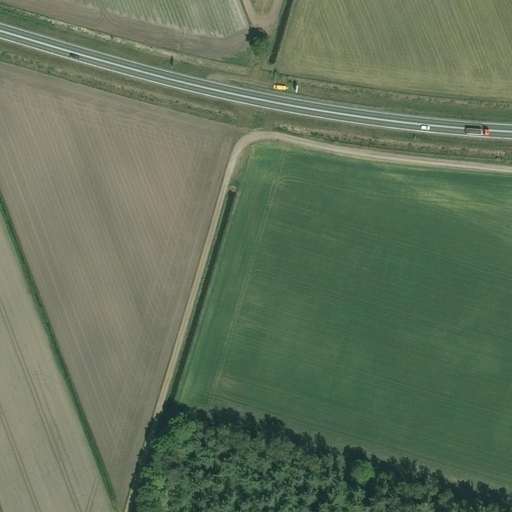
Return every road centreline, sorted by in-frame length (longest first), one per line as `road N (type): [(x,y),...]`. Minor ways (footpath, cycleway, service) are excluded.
road 1 (track): [(129,511),(239,151),(273,142),(511,172)]
road 2 (trunk): [(0,31),(283,104),(511,132)]
